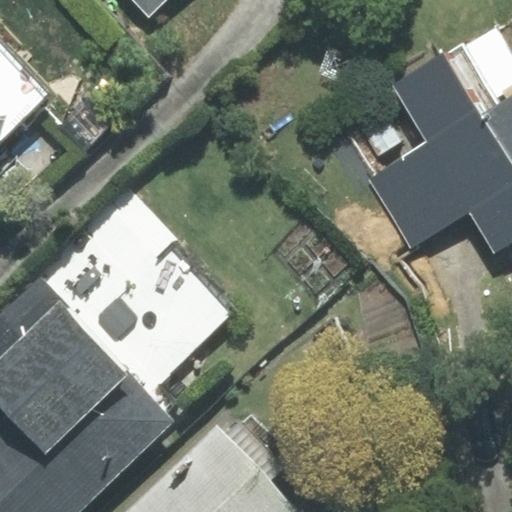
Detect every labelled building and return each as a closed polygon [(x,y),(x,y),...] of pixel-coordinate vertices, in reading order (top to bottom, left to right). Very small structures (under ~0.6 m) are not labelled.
[(134,0),(149,15),(163,0),(134,0)] [(511,54),(496,29),(393,84),(427,142),(372,179),(408,250),(470,213),(494,252),(511,241),(511,54)] [(0,139),(48,93),(0,44),(0,139)] [(0,312),(0,401),(10,412),(0,421),(0,511),(73,511),(170,419),(148,396),(233,314),(121,197),(0,312)] [(294,511),(217,430),(128,511),(294,511)]
